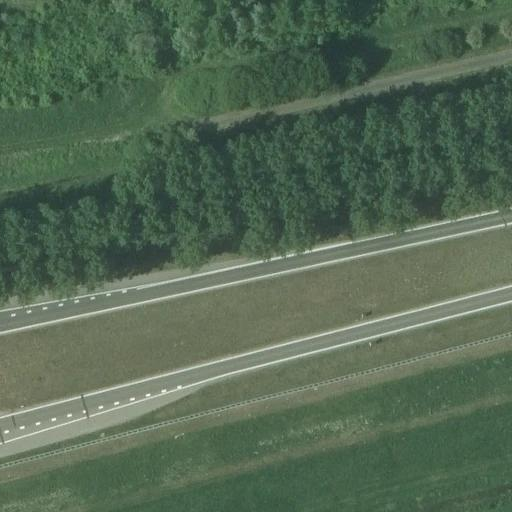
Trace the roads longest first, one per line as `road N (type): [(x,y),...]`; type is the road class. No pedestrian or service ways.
road 1 (motorway): [(0,426),(511,293)]
road 2 (motorway): [(511,218),(0,327)]
road 3 (unclassified): [(511,54),(182,126)]
